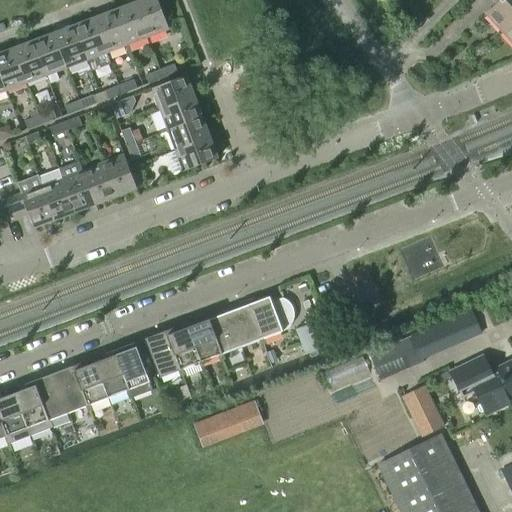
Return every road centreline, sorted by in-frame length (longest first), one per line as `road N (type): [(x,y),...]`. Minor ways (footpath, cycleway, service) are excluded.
road 1 (residential): [(0,372),(511,184)]
road 2 (residential): [(0,277),(250,182)]
road 3 (residential): [(250,182),(419,115)]
road 4 (residential): [(419,115),(335,0)]
